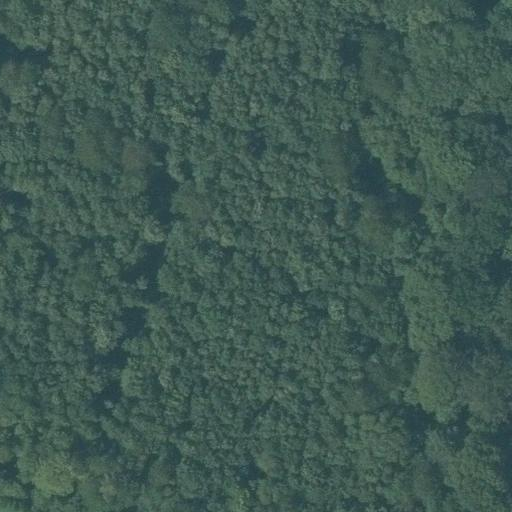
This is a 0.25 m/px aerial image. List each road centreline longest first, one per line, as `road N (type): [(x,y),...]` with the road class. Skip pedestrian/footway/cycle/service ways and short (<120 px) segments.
road 1 (track): [(439,511),(429,0)]
road 2 (track): [(0,458),(159,511)]
